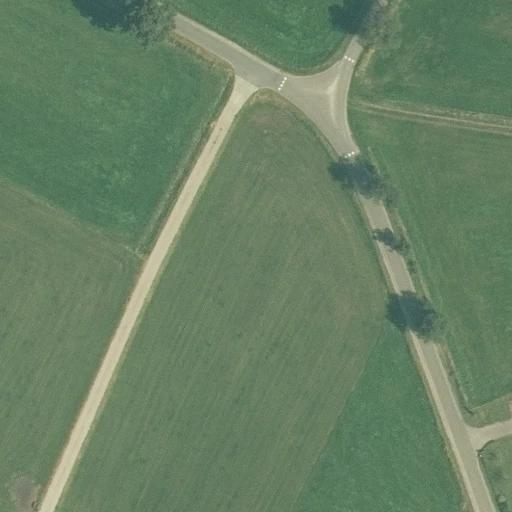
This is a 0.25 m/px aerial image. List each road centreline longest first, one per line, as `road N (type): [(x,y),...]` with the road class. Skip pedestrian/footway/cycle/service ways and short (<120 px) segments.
road 1 (unclassified): [(484,511),(358,163),(321,105)]
road 2 (unclassified): [(321,105),(122,0)]
road 3 (unclassified): [(321,105),(383,0)]
